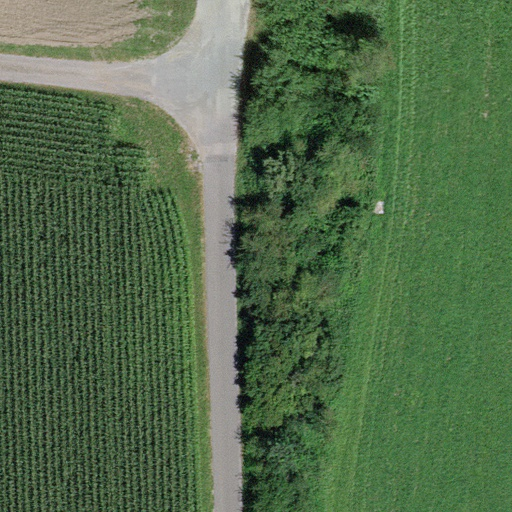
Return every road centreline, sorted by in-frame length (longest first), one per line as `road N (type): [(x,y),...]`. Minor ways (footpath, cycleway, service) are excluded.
road 1 (track): [(232,511),(214,0)]
road 2 (track): [(0,64),(214,91)]
